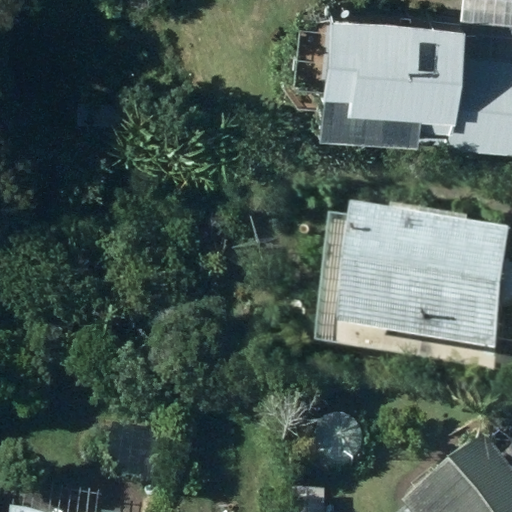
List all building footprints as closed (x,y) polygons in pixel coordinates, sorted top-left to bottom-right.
[(511,0),(464,0),(463,27),(329,19),(320,138),(414,145),(415,131),(446,134),(446,147),(511,151),(511,0)] [(128,103),(78,101),(77,122),(128,124),(128,103)] [(354,355),(504,369),(509,313),(511,312),(511,248),(363,235),(354,355)] [(195,349),(199,312),(151,308),(147,345),(195,349)] [(111,433),(107,486),(157,490),(160,437),(111,433)] [(511,511),(511,495),(487,467),(476,478),(469,470),(451,486),(457,492),(433,511),(511,511)] [(330,511),(332,490),(293,489),(292,511),(330,511)] [(10,499),(9,511),(98,511),(98,506),(10,499)]
